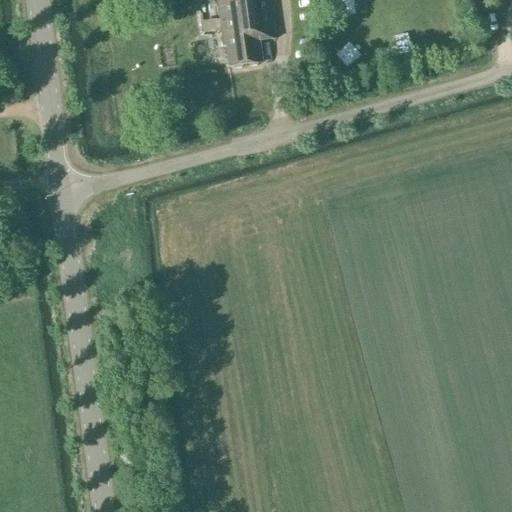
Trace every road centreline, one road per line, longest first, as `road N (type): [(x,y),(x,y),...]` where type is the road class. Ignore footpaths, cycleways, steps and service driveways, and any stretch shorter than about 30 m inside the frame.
road 1 (unclassified): [(60,198),(511,65)]
road 2 (tertiary): [(100,511),(60,198)]
road 3 (tertiary): [(60,198),(41,0)]
